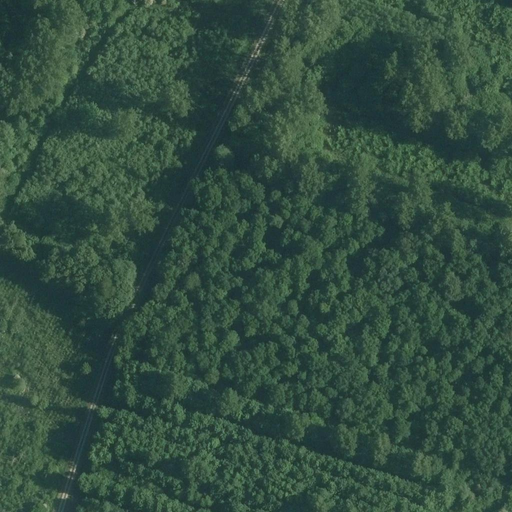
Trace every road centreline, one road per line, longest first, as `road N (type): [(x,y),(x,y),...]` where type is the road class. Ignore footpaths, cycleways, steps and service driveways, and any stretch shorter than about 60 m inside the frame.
road 1 (track): [(283,0),(148,277)]
road 2 (track): [(148,277),(63,511)]
road 3 (track): [(123,334),(0,258)]
